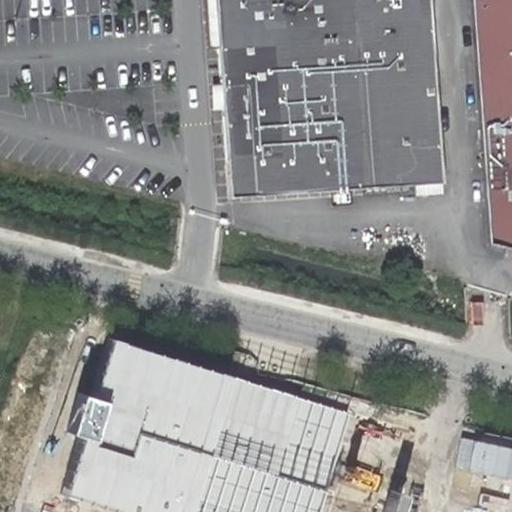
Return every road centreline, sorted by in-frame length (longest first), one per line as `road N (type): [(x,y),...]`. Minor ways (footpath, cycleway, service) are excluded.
road 1 (unclassified): [(511,381),(0,253)]
road 2 (unknown): [(67,352),(21,511)]
